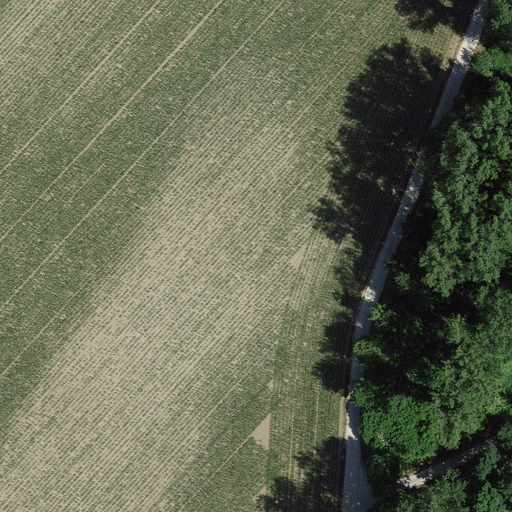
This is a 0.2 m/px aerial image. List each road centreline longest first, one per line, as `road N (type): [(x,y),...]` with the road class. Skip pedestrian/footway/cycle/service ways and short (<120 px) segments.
road 1 (track): [(351,511),(371,317),(489,0)]
road 2 (track): [(354,494),(458,462),(511,428)]
